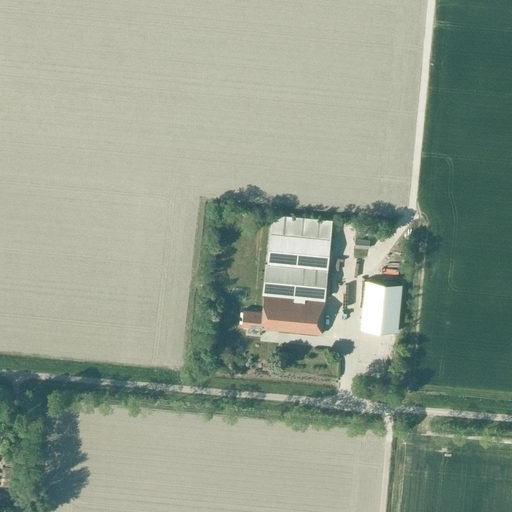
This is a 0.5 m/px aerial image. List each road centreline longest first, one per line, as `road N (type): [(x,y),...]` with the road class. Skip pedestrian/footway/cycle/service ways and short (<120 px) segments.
road 1 (unclassified): [(511,421),(0,375)]
road 2 (track): [(432,0),(412,211),(425,225),(409,412)]
road 3 (track): [(412,211),(382,252),(362,262),(347,406)]
